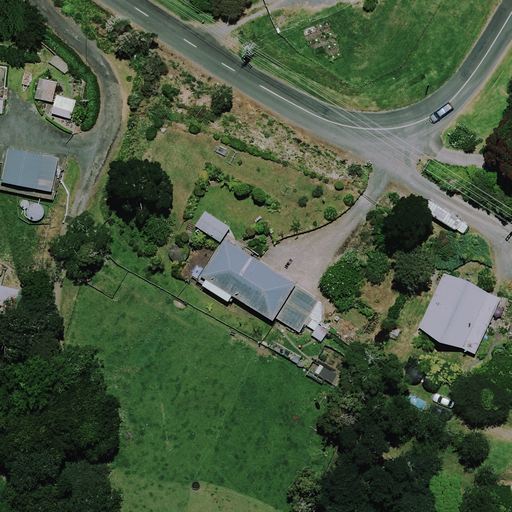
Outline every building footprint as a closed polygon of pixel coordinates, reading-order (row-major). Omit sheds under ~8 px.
[(59,84),(42,81),(38,99),(55,102),(59,84)] [(79,102),(58,96),(53,115),(73,121),(79,102)] [(62,160),(12,150),(3,192),(53,202),(62,160)] [(320,298),(226,242),(200,285),(230,304),(235,296),(298,335),(320,298)] [(502,298),(445,271),(418,330),(474,357),(502,298)] [(441,388),(422,377),(416,388),(435,398),(441,388)] [(492,505),(489,511),(511,511),(511,484),(506,509),(492,505)]
